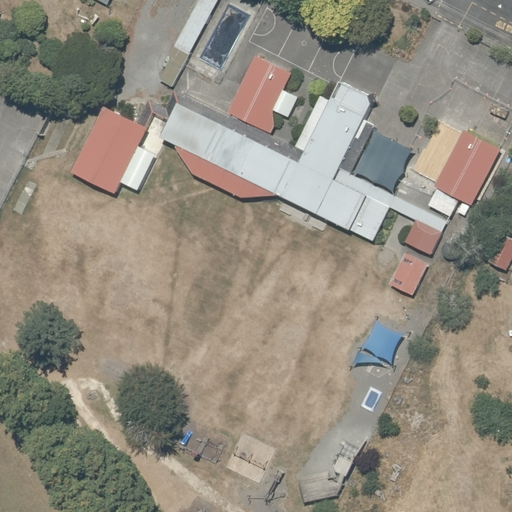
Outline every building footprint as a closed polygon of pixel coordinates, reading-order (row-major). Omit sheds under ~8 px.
[(256,16),(228,0),(206,0),(175,57),(220,81),(256,16)] [(233,105),(191,82),(166,128),(377,244),(403,199),(355,173),(385,120),(337,94),(308,146),(277,129),(305,78),(262,54),(233,105)] [(460,102),(454,114),(505,139),(511,127),(460,102)] [(159,133),(111,106),(76,168),(125,195),(159,133)] [(508,151),(468,129),(439,182),(478,204),(508,151)] [(278,191),(175,141),(192,170),(239,194),(278,191)] [(456,223),(429,207),(411,238),(439,254),(456,223)] [(511,262),(511,235),(502,231),(484,271),(504,280),(511,262)] [(438,267),(408,250),(392,279),(423,295),(438,267)] [(411,329),(385,314),(367,347),(393,361),(411,329)] [(332,467),(298,474),(305,504),(338,496),(332,467)]
